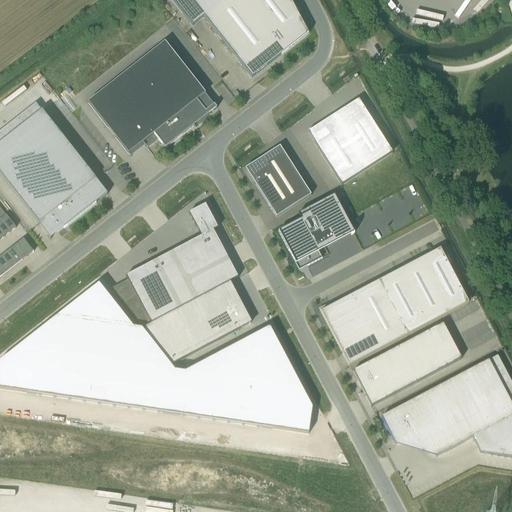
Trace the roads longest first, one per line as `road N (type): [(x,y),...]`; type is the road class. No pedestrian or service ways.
road 1 (unclassified): [(207,153),(0,313)]
road 2 (unclassified): [(288,304),(397,511)]
road 3 (unclassified): [(307,0),(324,39),(311,68),(207,153)]
road 4 (unclassified): [(207,153),(288,304)]
road 5 (unclassified): [(433,225),(288,304)]
